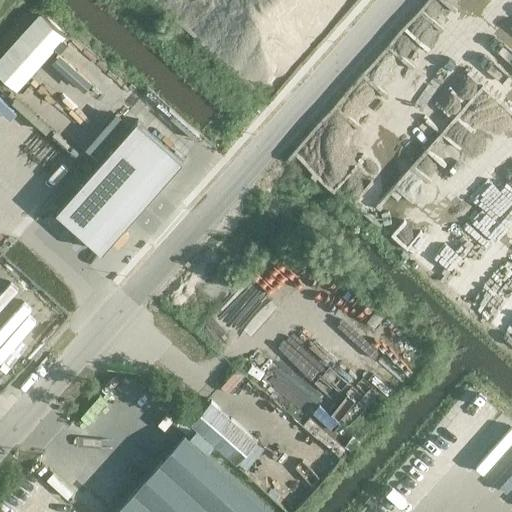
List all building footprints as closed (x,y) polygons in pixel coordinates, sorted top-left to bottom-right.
[(0,52),(0,69),(18,86),(68,34),(42,9),(0,52)] [(59,208),(58,210),(103,250),(184,159),(138,119),(59,208)] [(511,211),(451,283),(511,335),(511,211)] [(400,356),(415,339),(402,327),(386,344),(400,356)] [(237,462),(258,439),(212,400),(191,422),(237,462)] [(273,511),(185,432),(113,511),(273,511)]
